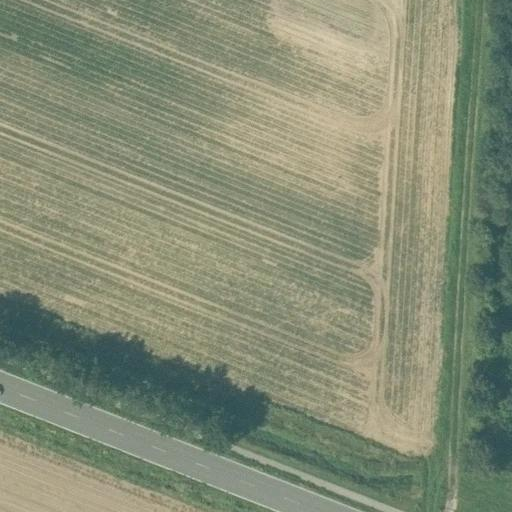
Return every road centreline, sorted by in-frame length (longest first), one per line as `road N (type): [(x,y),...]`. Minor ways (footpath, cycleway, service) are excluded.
road 1 (track): [(448,511),(479,0)]
road 2 (secondary): [(0,386),(321,511)]
